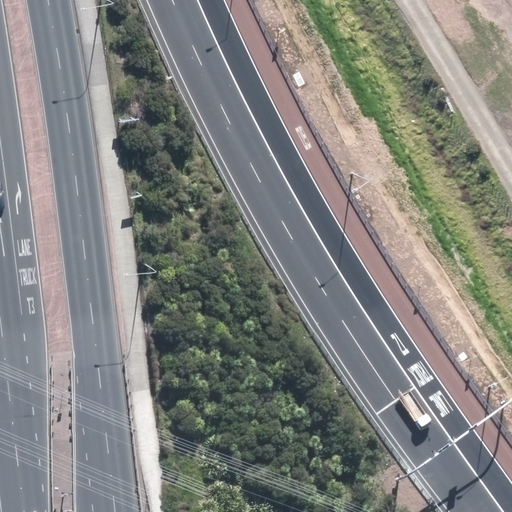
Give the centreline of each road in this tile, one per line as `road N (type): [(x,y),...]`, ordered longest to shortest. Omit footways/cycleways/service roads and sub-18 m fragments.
road 1 (motorway): [(173,0),(302,253),(477,511)]
road 2 (primary): [(47,0),(115,511)]
